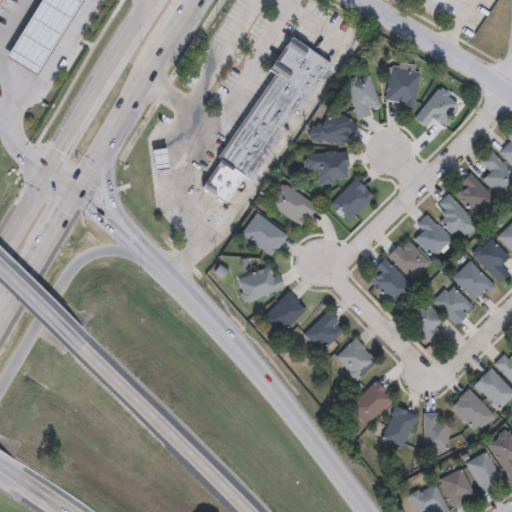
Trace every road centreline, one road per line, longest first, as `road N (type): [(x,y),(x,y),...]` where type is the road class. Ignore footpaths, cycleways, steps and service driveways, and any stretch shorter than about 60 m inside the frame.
road 1 (residential): [(511,315),(430,385),(336,280),(509,87)]
road 2 (secondary): [(369,511),(254,370),(166,279)]
road 3 (motorway): [(251,511),(78,342)]
road 4 (secondary): [(140,253),(94,256),(72,272),(0,395)]
road 5 (secondary): [(148,0),(50,166)]
road 6 (residential): [(511,89),(365,0)]
